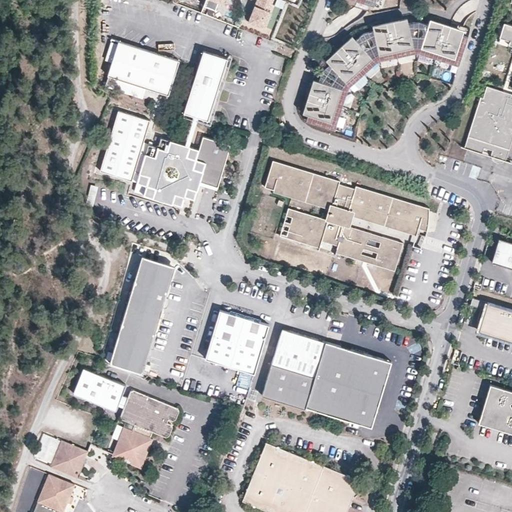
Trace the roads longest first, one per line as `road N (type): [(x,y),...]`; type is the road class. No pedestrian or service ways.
road 1 (unclassified): [(75,0),(83,123),(68,181),(105,269),(50,388),(7,511)]
road 2 (unclassified): [(446,331),(221,261),(249,127)]
road 3 (unknown): [(372,511),(377,453),(271,424),(258,429),(233,491),(239,511)]
road 4 (unknown): [(170,511),(204,407),(73,344)]
road 5 (residential): [(323,0),(287,100),(289,118),(320,142),(405,169)]
road 6 (unclassified): [(446,331),(481,202),(405,169)]
road 7 (residential): [(405,169),(417,124),(459,96),(490,0)]
road 8 (unclassified): [(391,511),(446,331)]
